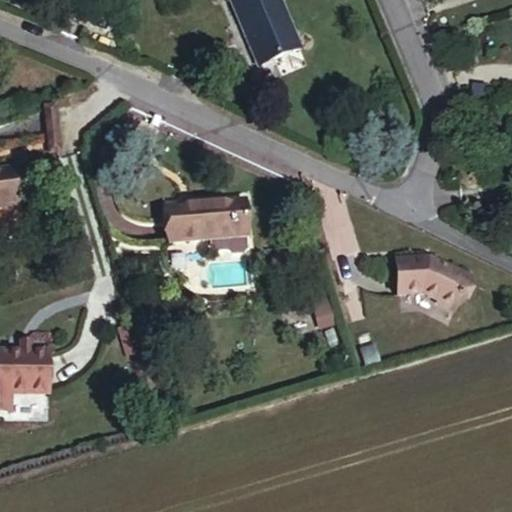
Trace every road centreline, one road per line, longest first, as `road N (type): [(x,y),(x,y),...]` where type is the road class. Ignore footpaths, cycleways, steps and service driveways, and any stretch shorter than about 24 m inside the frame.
road 1 (unclassified): [(415,207),(133,76),(0,27)]
road 2 (residential): [(415,207),(442,136),(395,0)]
